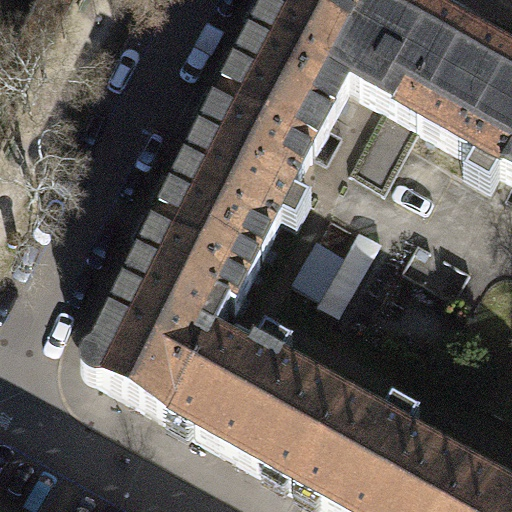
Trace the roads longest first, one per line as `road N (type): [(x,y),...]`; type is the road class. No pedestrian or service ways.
road 1 (residential): [(201,0),(0,376)]
road 2 (residential): [(0,402),(192,511)]
